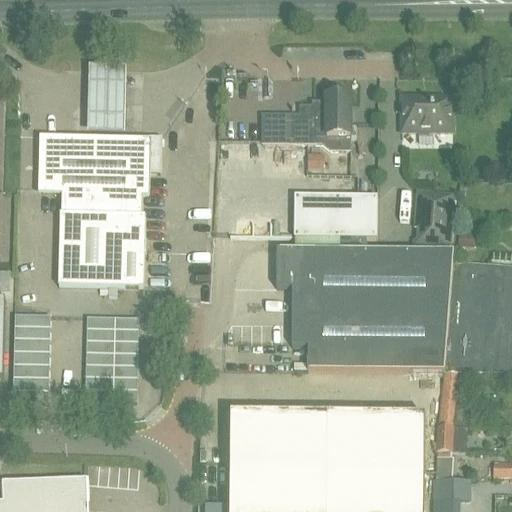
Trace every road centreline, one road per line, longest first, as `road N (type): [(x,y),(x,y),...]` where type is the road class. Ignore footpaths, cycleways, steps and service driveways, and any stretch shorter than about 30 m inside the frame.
road 1 (secondary): [(0,16),(511,2)]
road 2 (unclassified): [(0,441),(120,444),(160,456)]
road 3 (unclassified): [(160,456),(179,434),(190,327)]
